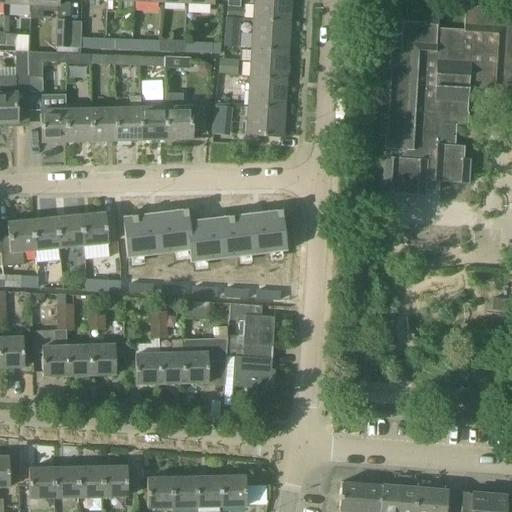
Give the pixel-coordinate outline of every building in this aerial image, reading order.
[(55,0),(29,0),(29,7),(30,7),(29,20),(42,21),(42,13),(57,13),(57,20),(55,20),(54,48),(68,48),(69,22),(69,3),(56,3),(55,0)] [(252,0),(251,21),(288,23),(289,0),(252,0)] [(511,17),(500,17),(500,6),(478,5),(477,0),(464,0),(463,31),(436,30),(437,17),(425,16),(424,23),(401,22),(400,48),(390,48),(389,70),(381,70),(377,136),(385,136),(382,195),(425,197),(426,185),(434,185),(434,182),(469,184),(470,160),(464,159),(465,147),(436,145),(437,123),(467,125),(469,84),(511,86),(511,17)] [(287,52),(288,23),(251,21),(249,50),(287,52)] [(81,23),(69,22),(68,48),(79,48),(81,23)] [(15,35),(1,34),(0,46),(15,46),(15,35)] [(16,35),(15,51),(28,52),(29,36),(16,35)] [(103,50),(103,39),(92,39),(92,50),(103,50)] [(132,40),(103,39),(103,50),(131,52),(132,42),(132,40)] [(132,42),(131,52),(156,52),(157,41),(145,41),(145,42),(132,42)] [(184,42),(157,41),(156,52),(183,54),(184,42)] [(184,42),(183,54),(212,55),(212,43),(184,42)] [(248,79),(285,81),(287,52),(249,50),(248,79)] [(15,77),(0,77),(0,126),(15,127),(15,95),(28,95),(27,53),(15,52),(15,75),(15,77)] [(40,63),(65,64),(65,54),(40,53),(40,63)] [(65,64),(89,64),(90,55),(65,54),(65,64)] [(114,56),(90,55),(89,64),(101,65),(114,66),(114,56)] [(114,66),(139,67),(139,57),(114,56),(114,66)] [(139,67),(163,68),(164,58),(139,57),(139,67)] [(189,59),(164,58),(163,68),(188,69),(189,59)] [(283,109),(285,81),(248,79),(246,107),(283,109)] [(189,108),(181,108),(181,94),(163,94),(164,109),(164,142),(189,141),(189,108)] [(41,98),(41,111),(40,111),(40,144),(66,144),(65,111),(65,97),(41,98)] [(115,143),(140,142),(139,109),(139,97),(129,97),(129,109),(114,110),(115,143)] [(213,133),(230,134),(231,105),(214,104),(213,133)] [(282,139),(283,109),(246,107),(244,137),(282,139)] [(140,142),(164,142),(164,109),(139,109),(140,142)] [(66,144),(90,143),(89,110),(65,111),(66,144)] [(114,110),(89,110),(90,143),(115,143),(114,110)] [(191,252),(188,222),(186,210),(125,218),(131,259),(191,252)] [(280,211),(249,215),(255,256),(286,252),(280,211)] [(104,215),(80,217),(83,248),(107,246),(104,215)] [(193,263),(255,256),(249,215),(188,222),(191,252),(193,263)] [(58,250),(83,248),(80,217),(55,220),(58,250)] [(31,222),(34,253),(35,265),(47,263),(46,251),(58,250),(55,220),(31,222)] [(23,254),(34,253),(31,222),(6,224),(8,239),(0,239),(0,256),(1,266),(1,269),(24,267),(23,254)] [(3,288),(20,289),(20,277),(4,276),(3,288)] [(38,278),(20,277),(20,289),(37,290),(38,278)] [(85,280),(84,290),(105,292),(105,282),(85,280)] [(105,282),(105,292),(119,293),(119,292),(119,283),(105,282)] [(140,285),(128,285),(128,293),(140,293),(140,285)] [(140,293),(152,294),(153,286),(140,285),(140,293)] [(172,287),(160,286),(160,295),(172,295),(172,287)] [(172,287),(172,295),(184,296),(184,288),(172,287)] [(204,289),(192,288),(192,296),(204,297),(204,289)] [(204,297),(216,297),(216,289),(204,289),(204,297)] [(236,290),(223,290),(223,298),(235,298),(236,290)] [(236,290),(235,298),(247,299),(248,291),(236,290)] [(267,292),(255,291),(255,300),(267,300),(267,292)] [(267,300),(279,301),(279,293),(267,292),(267,300)] [(511,311),(511,299),(502,299),(492,298),(491,310),(511,311)] [(65,347),(66,347),(65,331),(74,331),(73,305),(56,306),(57,331),(54,332),(54,347),(41,348),(42,378),(66,377),(65,347)] [(237,318),(243,318),(241,359),(251,360),(256,349),(271,350),(273,318),(247,317),(248,306),(229,305),(228,322),(237,322),(237,318)] [(135,385),(158,385),(159,355),(158,343),(167,343),(166,313),(149,313),(149,343),(146,343),(147,355),(134,355),(135,385)] [(88,331),(105,330),(105,315),(87,316),(88,331)] [(0,339),(0,369),(23,368),(22,338),(0,339)] [(158,385),(182,384),(181,341),(170,341),(170,354),(159,355),(158,385)] [(226,341),(181,341),(182,384),(207,384),(206,364),(224,364),(226,341)] [(236,349),(236,341),(226,341),(226,349),(236,349)] [(89,347),(90,376),(114,376),(114,346),(89,347)] [(89,347),(66,347),(65,347),(66,377),(90,376),(89,347)] [(241,359),(225,358),(223,384),(231,384),(231,388),(268,390),(269,389),(272,389),(273,371),(270,371),(271,350),(256,349),(251,360),(241,359)] [(0,458),(0,487),(8,487),(7,458),(0,458)] [(101,468),(76,469),(77,499),(101,499),(101,468)] [(101,499),(114,498),(126,498),(125,468),(101,468),(101,499)] [(76,469),(51,470),(52,500),(77,499),(76,469)] [(41,500),(52,500),(51,470),(27,470),(28,500),(31,500),(31,505),(41,505),(41,500)] [(244,478),(219,479),(220,508),(245,508),(244,478)] [(195,479),(170,480),(170,509),(195,509),(195,479)] [(219,479),(195,479),(195,509),(220,508),(219,479)] [(145,481),(146,510),(170,509),(170,480),(145,481)] [(379,511),(382,486),(340,483),(338,511),(339,511),(338,511),(379,511)] [(379,511),(413,511),(415,489),(382,486),(379,511)] [(415,489),(413,511),(444,511),(446,492),(415,489)] [(511,511),(511,497),(462,493),(460,511),(511,511)]
